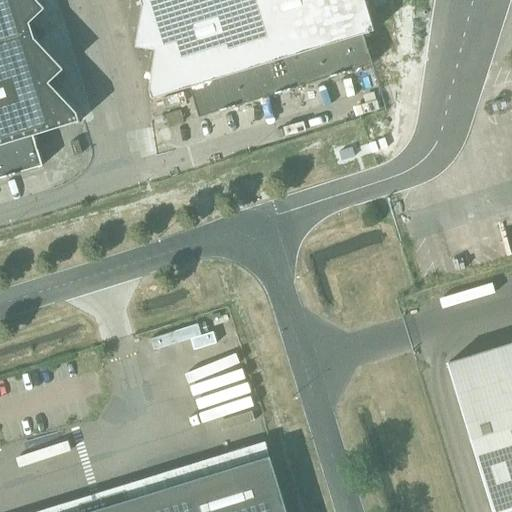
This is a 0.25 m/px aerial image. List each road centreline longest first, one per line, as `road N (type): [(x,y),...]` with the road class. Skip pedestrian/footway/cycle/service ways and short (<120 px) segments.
road 1 (unclassified): [(347,511),(262,243)]
road 2 (unclassified): [(0,301),(238,233),(262,243)]
